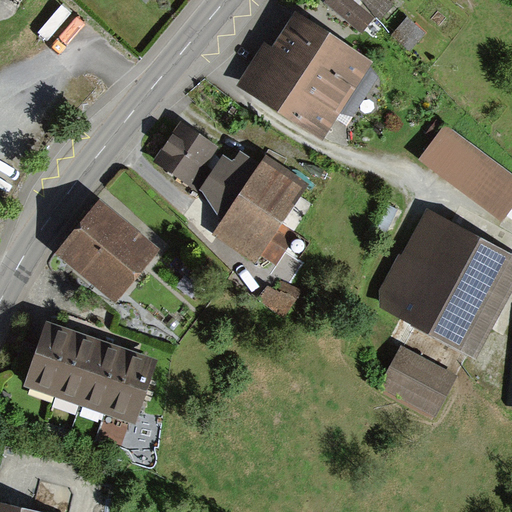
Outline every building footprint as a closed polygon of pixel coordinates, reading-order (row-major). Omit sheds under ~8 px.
[(349,0),(328,0),(326,2),(359,31),(370,19),(349,0)] [(386,0),(357,0),(380,21),(394,7),(386,0)] [(293,18),(271,53),(264,48),(236,91),(323,147),(341,119),(352,120),(378,78),(370,74),(374,68),(293,18)] [(406,20),(392,37),(409,51),(423,35),(406,20)] [(226,161),(228,157),(183,125),(156,164),(201,196),(203,193),(226,161)] [(511,210),(511,177),(444,129),(419,163),(503,223),(511,210)] [(309,194),(266,165),(264,169),(242,154),(234,166),(226,161),(203,193),(226,224),(217,237),(255,264),(260,257),(275,267),(296,237),(284,229),(309,194)] [(160,255),(99,206),(55,259),(117,309),(160,255)] [(511,297),(511,259),(426,216),(376,313),(478,364),(511,297)] [(69,335),(50,328),(28,390),(135,428),(157,366),(133,358),(119,353),(82,340),(69,335)] [(459,376),(400,345),(377,389),(436,420),(459,376)]
